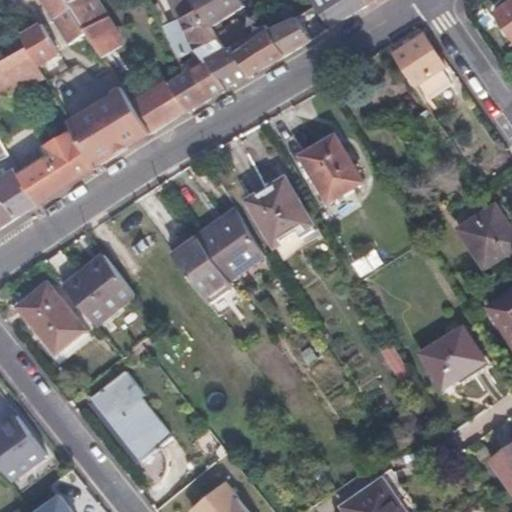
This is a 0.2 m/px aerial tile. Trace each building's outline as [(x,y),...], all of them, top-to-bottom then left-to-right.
[(91,36),(69,0),(44,0),(71,47),(91,36)] [(69,0),(91,36),(103,56),(122,43),(94,0),(69,0)] [(191,0),(198,8),(213,26),(249,6),(245,0),(191,0)] [(331,27),(368,4),(365,0),(312,0),(313,0),(316,6),(331,27)] [(511,0),(497,10),(511,32),(511,0)] [(191,40),(213,26),(198,8),(181,17),(191,40)] [(282,58),(314,38),(301,17),(276,29),(240,54),(235,48),(226,48),(209,61),(227,88),(250,74),(255,73),(282,58)] [(185,112),(227,88),(209,61),(226,48),(213,26),(191,40),(197,48),(192,52),(196,59),(185,66),(188,72),(169,82),(185,112)] [(29,47),(40,64),(59,53),(45,28),(25,39),(29,47)] [(395,55),(414,85),(444,65),(424,35),(395,55)] [(0,62),(0,90),(2,95),(12,89),(15,95),(47,77),(40,64),(29,47),(0,62)] [(154,133),(185,112),(169,82),(134,102),(153,130),(154,133)] [(98,166),(153,130),(134,102),(124,88),(71,121),(76,129),(98,166)] [(39,204),(98,166),(76,129),(46,147),(50,156),(21,175),(39,204)] [(369,178),(342,132),(303,157),(330,202),(369,178)] [(0,229),(39,204),(21,175),(7,154),(0,138),(0,229)] [(316,230),(286,180),(251,201),(277,243),(298,230),(303,239),(316,230)] [(197,234),(175,204),(160,214),(182,245),(172,252),(220,317),(244,300),(230,281),(197,234)] [(511,249),(511,228),(496,205),(460,228),(485,267),(511,249)] [(264,251),(240,212),(219,226),(216,222),(197,234),(230,281),(267,256),(264,251)] [(362,278),(386,264),(378,249),(354,263),(362,278)] [(134,293),(122,276),(102,255),(85,266),(89,270),(67,287),(95,322),(134,293)] [(86,327),(49,282),(21,304),(57,350),(86,327)] [(511,291),(489,307),(511,342),(511,291)] [(486,361),(463,327),(420,354),(444,388),(486,361)] [(402,374),(382,341),(373,347),(393,379),(402,374)] [(130,402),(113,381),(93,397),(144,458),(171,435),(139,395),(130,402)] [(414,419),(409,412),(394,423),(398,429),(414,419)] [(48,454),(18,416),(0,429),(0,458),(16,479),(48,454)] [(511,446),(493,460),(511,488),(511,446)] [(404,511),(383,480),(343,505),(347,511),(404,511)] [(77,511),(64,494),(39,511),(77,511)] [(250,511),(237,496),(216,511),(250,511)]
